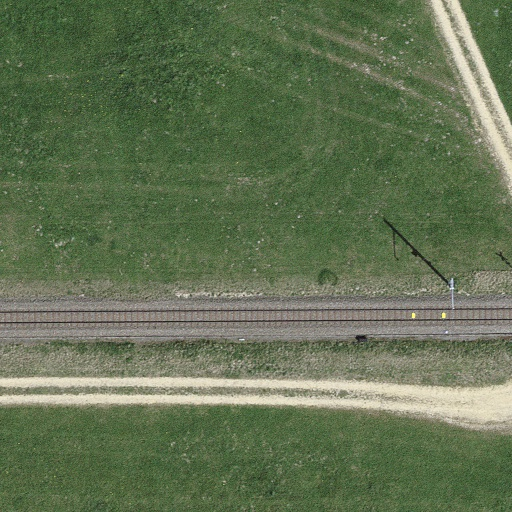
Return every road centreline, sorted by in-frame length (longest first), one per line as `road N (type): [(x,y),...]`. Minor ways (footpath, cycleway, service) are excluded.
road 1 (track): [(511,394),(444,407),(0,410)]
road 2 (track): [(459,0),(511,124)]
